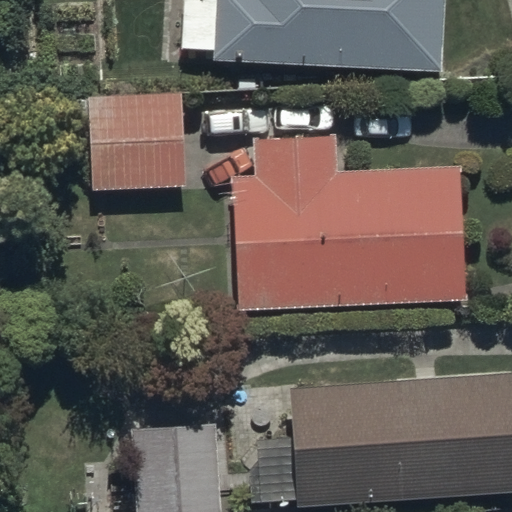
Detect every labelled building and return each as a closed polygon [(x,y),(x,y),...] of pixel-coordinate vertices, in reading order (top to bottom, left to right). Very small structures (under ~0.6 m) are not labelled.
[(215,43),(215,49),(445,60),(448,0),(182,0),(181,41),(215,43)] [(184,176),(184,84),(90,84),(90,176),(184,176)] [(257,166),(233,166),(238,296),(468,289),(463,160),(338,160),(338,127),(257,127),(257,166)] [(511,364),(291,378),(294,428),(252,431),(256,492),(297,489),(298,493),(511,480),(511,364)] [(217,417),(132,419),(135,509),(219,507),(217,417)]
